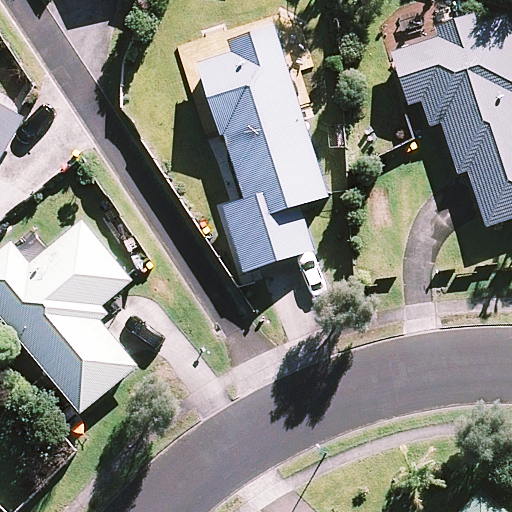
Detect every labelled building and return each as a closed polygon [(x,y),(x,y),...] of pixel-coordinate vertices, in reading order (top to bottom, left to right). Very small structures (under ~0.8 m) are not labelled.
[(511,221),(511,22),(510,16),(480,27),(476,15),(436,28),(439,37),(392,53),(410,108),(423,103),(432,129),(442,126),(459,176),(468,173),(487,230),(511,221)] [(234,55),(199,66),(221,137),(225,136),(245,202),(224,208),(244,273),(315,251),(302,207),(328,199),(275,28),(230,42),(234,55)] [(0,158),(24,119),(0,105),(0,158)] [(32,265),(14,242),(0,253),(0,317),(79,414),(137,367),(93,313),(131,282),(83,223),(32,265)] [(508,511),(481,488),(458,511),(508,511)]
